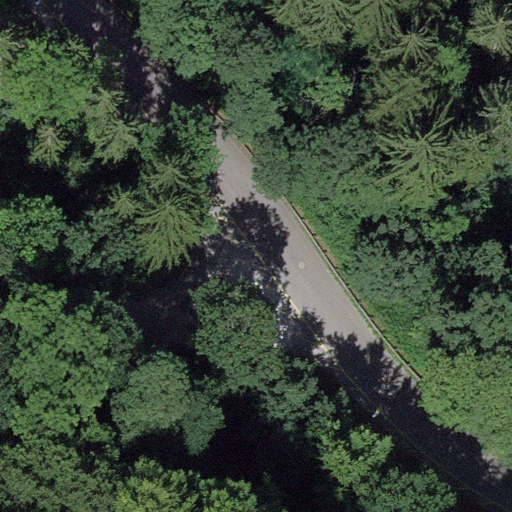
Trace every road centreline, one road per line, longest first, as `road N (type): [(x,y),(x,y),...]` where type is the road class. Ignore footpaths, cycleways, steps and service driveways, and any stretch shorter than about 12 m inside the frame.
road 1 (residential): [(511,501),(398,418),(276,272),(147,79),(71,0)]
road 2 (track): [(276,272),(120,316),(0,279)]
